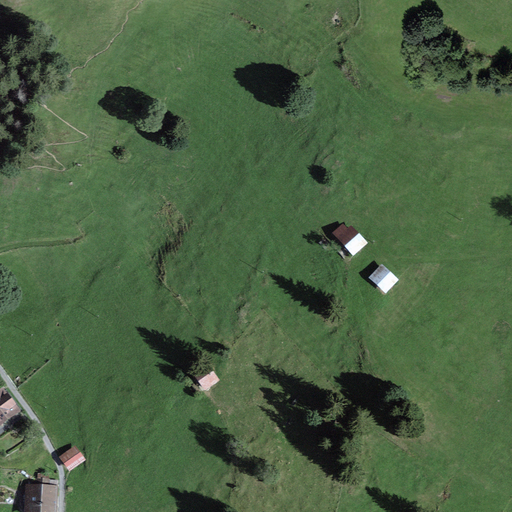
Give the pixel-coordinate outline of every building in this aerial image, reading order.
[(335,233),(353,254),(364,244),(349,228),(346,230),(343,226),(335,233)] [(372,278),(386,291),(396,281),(382,268),(372,278)] [(195,374),(206,389),(217,381),(206,366),(203,369),(200,365),(193,370),(196,374),(195,374)] [(0,428),(4,435),(29,416),(26,411),(26,410),(11,390),(5,394),(2,390),(0,391),(0,428)] [(74,450),(63,459),(70,469),(82,459),(74,450)] [(42,488),(40,511),(56,511),(58,481),(36,480),(36,482),(36,487),(42,488)] [(25,511),(40,511),(42,488),(36,487),(36,482),(31,481),(31,487),(27,487),(25,511)]
